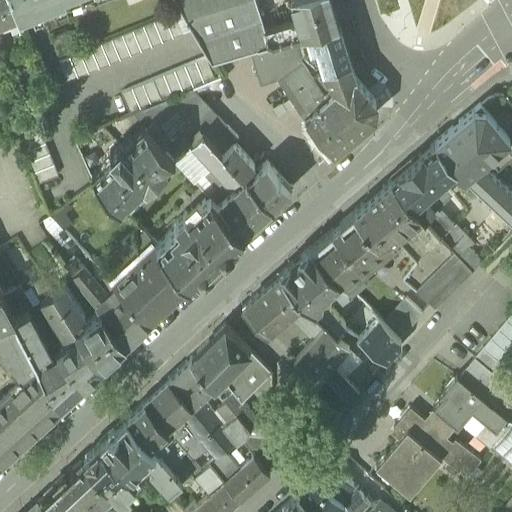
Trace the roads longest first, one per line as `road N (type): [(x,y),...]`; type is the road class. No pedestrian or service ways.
road 1 (secondary): [(0,495),(216,298)]
road 2 (secondary): [(216,298),(408,116)]
road 3 (residential): [(344,430),(486,279)]
road 4 (residential): [(344,430),(216,298)]
road 5 (secondary): [(408,116),(511,34)]
road 6 (residential): [(408,116),(371,63),(354,0)]
road 7 (residential): [(250,511),(344,430)]
